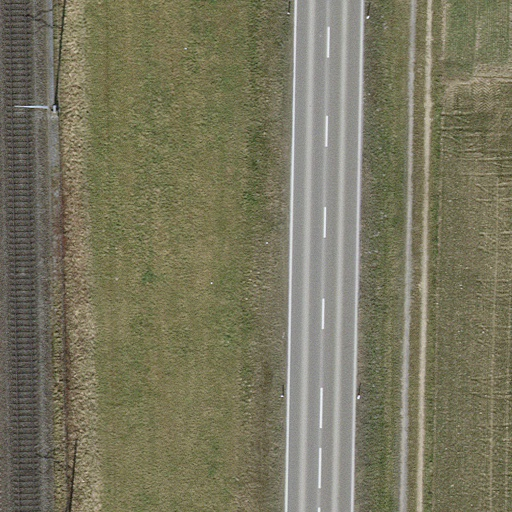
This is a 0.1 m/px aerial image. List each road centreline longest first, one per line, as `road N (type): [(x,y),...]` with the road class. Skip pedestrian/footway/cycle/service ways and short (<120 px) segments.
road 1 (primary): [(325,511),(334,0)]
road 2 (track): [(423,0),(415,511)]
